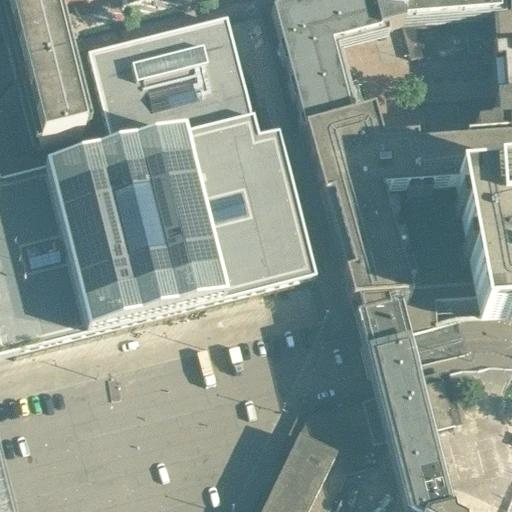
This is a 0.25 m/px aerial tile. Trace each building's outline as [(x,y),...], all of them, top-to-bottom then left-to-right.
[(0,0),(0,33),(5,52),(7,62),(10,72),(13,83),(31,158),(84,144),(65,70),(62,56),(60,47),(57,37),(51,11),(47,0),(0,0)] [(377,36),(401,30),(431,28),(480,24),(511,22),(511,0),(328,0),(327,0),(269,15),(302,137),(359,121),(359,120),(356,108),(345,68),(344,65),(340,47),(359,42),(378,37),(377,36)] [(467,57),(481,56),(511,53),(511,22),(480,24),(481,32),(466,33),(467,57)] [(0,189),(0,365),(15,362),(150,328),(311,287),(312,287),(312,286),(310,279),(308,269),(305,258),(302,248),(299,233),(296,224),(293,209),(290,199),(287,185),(284,175),(276,143),(276,142),(275,142),(263,145),(262,145),(255,147),(237,76),(229,44),(226,32),(224,27),(224,26),(223,27),(223,26),(87,61),(86,61),(87,62),(86,62),(92,84),(112,161),(86,168),(0,189)] [(434,60),(431,28),(401,30),(410,61),(434,60)] [(423,106),(499,101),(511,99),(511,53),(481,56),(482,68),(509,66),(510,71),(500,71),(501,83),(494,84),(490,78),(492,77),(491,76),(479,85),(475,79),(464,86),(460,80),(450,87),(445,81),(435,88),(431,82),(422,88),(422,87),(421,88),(423,106)] [(511,99),(499,101),(501,123),(487,124),(487,126),(475,127),(476,140),(504,138),(511,137),(511,99)] [(476,140),(425,144),(379,147),(370,117),(359,120),(359,121),(302,137),(349,308),(354,307),(390,305),(408,303),(405,293),(471,288),(474,304),(476,317),(478,325),(478,327),(486,327),(511,324),(511,137),(504,138),(476,140)] [(266,376),(261,378),(266,397),(271,415),(276,414),(278,422),(280,430),(275,431),(280,450),(285,468),(290,467),(292,475),(295,483),(289,484),(294,503),(296,511),(449,511),(444,492),(456,489),(454,481),(458,479),(453,460),(448,441),(443,442),(441,435),(439,428),(444,426),(439,407),(434,388),(429,389),(426,379),(415,337),(406,340),(404,329),(397,304),(349,308),(357,341),(364,364),(374,361),(375,367),(382,391),(376,393),(379,405),(385,403),(390,420),(394,438),(388,439),(391,449),(393,458),(399,456),(404,473),(408,491),(403,492),(405,501),(364,511),(357,511),(355,505),(350,507),(345,489),(340,472),(346,470),(344,461),(341,452),(336,454),(331,436),(326,418),(332,417),(330,409),(327,399),(321,401),(317,383),(315,377),(326,374),(320,351),(263,367),(266,376)] [(130,511),(220,511),(217,494),(130,511)]
